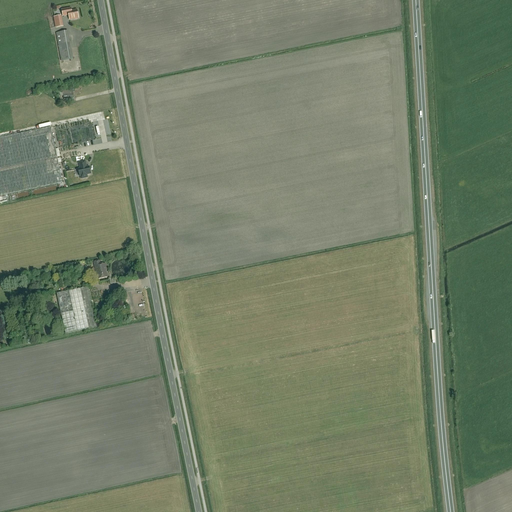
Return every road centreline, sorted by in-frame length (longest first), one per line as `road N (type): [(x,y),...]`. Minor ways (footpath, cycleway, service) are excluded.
road 1 (tertiary): [(198,511),(100,0)]
road 2 (trunk): [(450,511),(415,0)]
